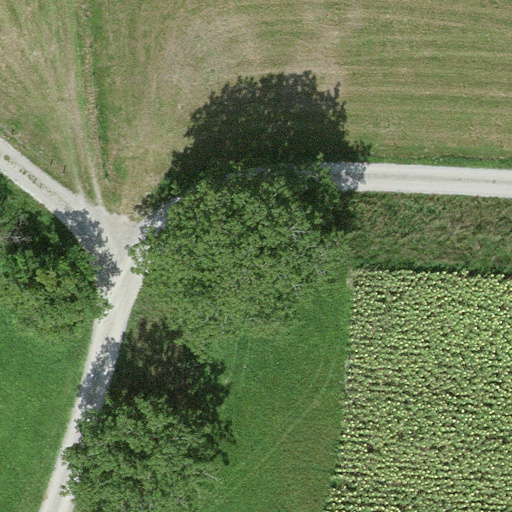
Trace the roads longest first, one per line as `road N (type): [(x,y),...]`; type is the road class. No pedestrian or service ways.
road 1 (track): [(53,511),(126,256),(200,201),(283,166),(511,183)]
road 2 (track): [(0,149),(126,256),(90,167),(73,0)]
